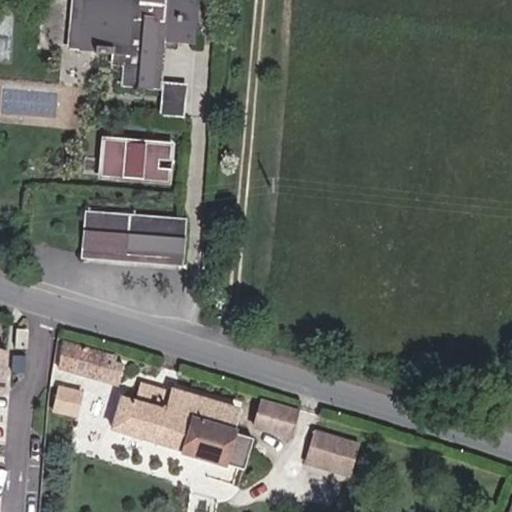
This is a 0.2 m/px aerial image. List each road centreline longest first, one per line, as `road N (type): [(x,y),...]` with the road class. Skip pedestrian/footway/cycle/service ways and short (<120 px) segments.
road 1 (unclassified): [(511,442),(42,296)]
road 2 (residential): [(42,296),(37,379),(21,400),(12,511)]
